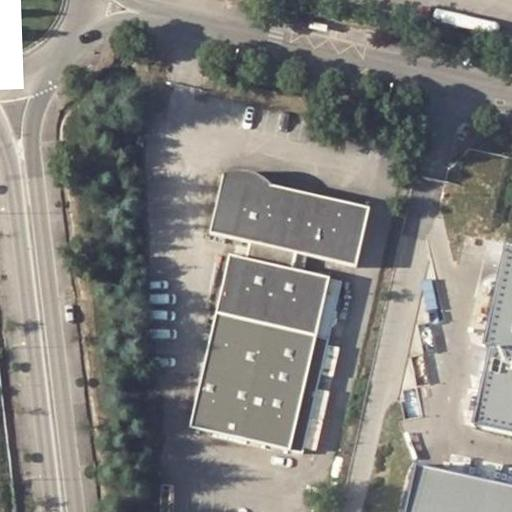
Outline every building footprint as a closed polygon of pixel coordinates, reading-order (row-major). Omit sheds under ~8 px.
[(310,26),(328,30),(329,24),(312,20),(310,26)] [(342,94),(360,98),(361,91),(344,87),(342,94)] [(207,232),(247,241),(302,253),(354,265),(367,207),(262,184),(259,181),(250,173),(244,170),(236,167),(230,168),(219,173),(207,232)] [(511,239),(511,240),(509,251),(499,293),(487,347),(469,423),(511,432),(511,239)] [(302,253),(247,241),(243,257),(297,269),(302,253)] [(297,269),(243,257),(222,252),(181,425),(294,451),(335,278),(297,269)] [(511,511),(511,483),(417,463),(406,511),(511,511)]
